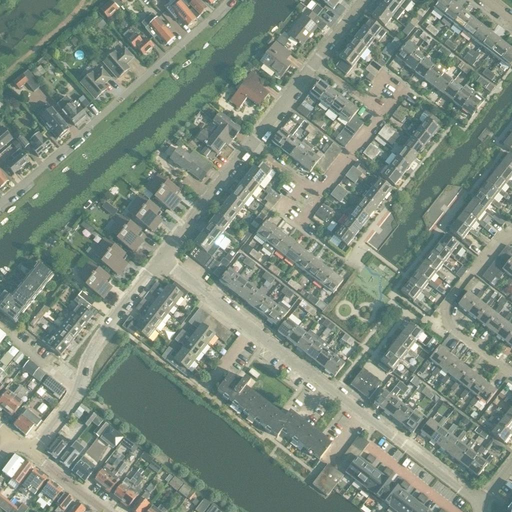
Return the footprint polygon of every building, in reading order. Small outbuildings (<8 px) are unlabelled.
[(118,10),(123,6),(117,0),(109,0),(111,2),(118,10)] [(188,0),(178,0),(186,8),(188,6),(192,9),(189,12),(196,19),(199,16),(205,10),(195,0),(193,0),(191,3),(188,0)] [(304,0),(302,0),(300,4),(307,10),(310,12),(314,8),(304,0)] [(320,0),(333,10),(340,0),(320,0)] [(385,0),(380,8),(392,17),(397,21),(404,11),(389,0),(385,0)] [(389,0),(404,11),(411,2),(408,0),(389,0)] [(444,17),(454,4),(448,0),(441,0),(434,9),(444,17)] [(177,1),(165,11),(173,20),(177,17),(186,28),(188,26),(190,26),(192,24),(192,22),(194,20),(181,5),(177,1)] [(101,11),(108,19),(118,10),(111,2),(101,11)] [(453,24),(463,11),(454,4),(444,17),(453,24)] [(421,9),(426,13),(429,9),(424,5),(421,9)] [(385,27),(392,17),(380,8),(372,17),(385,27)] [(422,18),(426,13),(421,9),(417,14),(422,18)] [(294,29),(289,36),(291,37),(303,46),(317,28),(313,24),(317,18),(310,12),(307,10),(302,16),(303,17),(297,25),(299,26),(296,30),(294,29)] [(463,32),(473,19),(463,11),(453,24),(463,32)] [(472,39),(482,26),(473,19),(463,32),(472,39)] [(165,46),(173,39),(156,20),(146,30),(153,38),(155,35),(165,46)] [(370,20),(362,30),(375,40),(378,43),(386,33),(382,30),(370,20)] [(406,28),(411,32),(414,28),(409,24),(406,28)] [(430,34),(434,29),(429,25),(426,30),(430,34)] [(482,47),(492,34),(482,26),(472,39),(482,47)] [(131,45),(142,57),(152,48),(145,40),(142,42),(139,38),(140,37),(132,28),(128,31),(123,36),(128,42),(131,45)] [(407,37),(411,32),(406,28),(402,33),(407,37)] [(434,29),(430,34),(435,37),(438,32),(434,29)] [(367,50),(375,40),(362,30),(354,40),(367,50)] [(424,42),(428,37),(423,33),(419,38),(424,42)] [(491,54),(501,41),(492,34),(482,47),(491,54)] [(428,37),(424,42),(428,45),(432,40),(428,37)] [(266,44),(270,47),(274,42),(270,39),(266,44)] [(360,59),(367,50),(354,40),(347,49),(360,59)] [(449,49),(453,44),(448,40),(444,45),(449,49)] [(405,66),(416,53),(419,49),(409,41),(396,58),(405,66)] [(501,61),(511,49),(501,41),(491,54),(501,61)] [(271,78),(275,73),(281,78),(290,66),(281,59),(287,52),(276,43),(270,51),(272,52),(263,64),(264,65),(261,70),(271,78)] [(453,44),(449,49),(453,52),(457,47),(453,44)] [(388,51),(393,55),(397,50),(392,46),(388,51)] [(438,53),(443,57),(447,52),(442,48),(438,53)] [(347,75),(360,59),(347,49),(339,58),(342,60),(336,67),(347,75)] [(511,49),(501,61),(510,69),(511,66),(511,49)] [(104,64),(118,79),(129,69),(125,64),(127,62),(128,63),(133,59),(125,50),(118,56),(115,54),(104,64)] [(390,59),(393,55),(388,51),(385,55),(390,59)] [(447,52),(443,57),(447,60),(451,55),(447,52)] [(405,66),(415,73),(425,60),(416,53),(405,66)] [(468,64),(472,58),(468,55),(464,60),(468,64)] [(472,58),(468,64),(472,67),(476,62),(472,58)] [(434,68),(434,67),(425,60),(415,73),(424,80),(434,68)] [(369,66),(379,74),(383,69),(373,61),(369,66)] [(444,75),(447,70),(438,62),(434,67),(434,68),(424,80),(434,88),(444,75)] [(462,72),(466,67),(461,63),(457,68),(462,72)] [(375,78),(379,74),(369,66),(365,70),(375,78)] [(466,67),(462,72),(466,75),(470,70),(466,67)] [(38,68),(32,73),(35,77),(42,72),(38,68)] [(487,78),(491,73),(486,69),(482,75),(487,78)] [(22,75),(13,83),(19,90),(26,84),(34,92),(41,86),(28,71),(22,75)] [(81,84),(95,100),(106,90),(102,85),(104,83),(105,84),(110,79),(102,71),(95,77),(92,74),(81,84)] [(257,85),(261,80),(251,72),(242,82),(244,84),(231,101),(239,108),(247,98),(259,107),(269,94),(257,85)] [(443,95),(453,82),(444,75),(434,88),(443,95)] [(481,87),(485,81),(480,78),(476,83),(481,87)] [(320,102),(330,89),(320,81),(310,94),(320,102)] [(485,81),(481,87),(485,90),(489,84),(485,81)] [(453,103),(463,90),(453,82),(443,95),(453,103)] [(462,110),(472,97),(475,93),(466,86),(463,90),(453,103),(462,110)] [(329,109),(339,96),(330,89),(320,102),(329,109)] [(472,97),(462,110),(472,118),(482,105),(485,101),(475,93),(472,97)] [(339,117),(349,104),(339,96),(329,109),(339,117)] [(66,133),(65,132),(67,130),(45,104),(34,114),(56,140),(58,138),(59,139),(66,133)] [(85,116),(78,109),(76,111),(70,104),(60,112),(73,127),(85,116)] [(351,121),(354,117),(358,111),(349,104),(339,117),(348,124),(351,121)] [(310,113),(301,105),(297,110),(307,117),(310,113)] [(396,111),(406,119),(409,114),(400,107),(396,111)] [(402,124),(406,119),(396,111),(392,116),(402,124)] [(438,122),(429,115),(425,112),(419,120),(419,122),(422,124),(419,129),(431,139),(439,129),(434,126),(438,122)] [(304,121),(295,113),(291,118),(300,125),(304,121)] [(204,131),(198,139),(205,145),(207,146),(201,153),(206,158),(212,150),(218,155),(231,138),(234,140),(241,130),(220,114),(214,122),(221,128),(213,138),(204,131)] [(316,126),(320,121),(316,117),(312,122),(316,126)] [(351,121),(360,129),(364,124),(354,117),(351,121)] [(320,121),(316,126),(321,129),(325,124),(320,121)] [(356,133),(360,129),(351,121),(348,124),(347,126),(356,133)] [(408,136),(411,139),(424,149),(431,139),(419,129),(412,124),(409,129),(411,131),(408,136)] [(310,134),(314,129),(309,125),(305,130),(310,134)] [(353,138),(356,133),(347,126),(343,131),(353,138)] [(382,130),(391,138),(394,133),(385,126),(382,130)] [(0,149),(11,140),(1,129),(0,130),(0,149)] [(314,129),(310,134),(314,138),(318,132),(314,129)] [(282,150),(292,137),(282,130),(272,143),(282,150)] [(387,142),(391,138),(382,130),(378,135),(387,142)] [(33,141),(29,144),(32,148),(30,150),(37,158),(50,147),(40,135),(36,131),(33,133),(37,138),(33,141)] [(349,143),(353,138),(343,131),(340,135),(349,143)] [(345,148),(349,143),(340,135),(336,140),(345,148)] [(511,136),(503,145),(511,152),(511,136)] [(291,158),(301,145),(292,137),(282,150),(291,158)] [(17,142),(24,150),(28,147),(21,138),(17,142)] [(416,158),(424,149),(411,139),(404,148),(416,158)] [(311,152),(314,148),(305,141),(301,145),(291,158),(301,165),(311,152)] [(329,148),(339,156),(343,151),(333,143),(329,148)] [(366,149),(376,157),(379,152),(370,145),(366,149)] [(335,160),(339,156),(329,148),(326,153),(335,160)] [(409,167),(416,158),(404,148),(396,157),(409,167)] [(212,167),(193,153),(190,157),(180,149),(171,160),(186,171),(187,169),(202,181),(212,167)] [(372,162),(376,157),(366,149),(362,154),(372,162)] [(14,175),(18,171),(29,162),(19,150),(10,158),(13,161),(6,167),(14,175)] [(322,158),(324,156),(319,152),(315,156),(311,152),(301,165),(310,173),(315,167),(318,162),(322,158)] [(332,165),(335,160),(326,153),(324,156),(322,158),(332,165)] [(511,172),(511,157),(509,155),(501,165),(511,172)] [(402,177),(409,167),(396,157),(389,167),(402,177)] [(328,170),(332,165),(322,158),(318,162),(328,170)] [(324,175),(328,170),(318,162),(315,167),(324,175)] [(267,178),(272,171),(262,163),(257,170),(254,168),(246,177),(259,187),(267,178)] [(511,183),(508,181),(511,176),(511,172),(501,165),(494,174),(507,184),(505,185),(511,190),(511,183)] [(349,172),(358,179),(362,175),(353,167),(349,172)] [(394,187),(402,177),(389,167),(381,177),(394,187)] [(355,184),(358,179),(349,172),(345,177),(355,184)] [(501,191),(505,185),(507,184),(494,174),(486,183),(499,193),(498,194),(506,201),(509,197),(501,191)] [(181,193),(176,189),(159,175),(148,189),(157,197),(155,199),(171,211),(179,200),(177,198),(181,193)] [(252,197),(259,187),(246,177),(239,187),(252,197)] [(371,190),(384,199),(392,190),(379,180),(371,190)] [(493,200),(498,194),(499,193),(486,183),(479,193),(492,203),(491,204),(499,210),(501,207),(493,200)] [(334,191),(343,198),(347,193),(338,186),(334,191)] [(244,206),(252,197),(239,187),(231,197),(244,206)] [(278,202),(281,198),(272,190),(268,195),(278,202)] [(377,209),(384,199),(371,190),(364,199),(377,209)] [(340,203),(343,198),(334,191),(331,195),(340,203)] [(486,210),(491,204),(492,203),(479,193),(472,202),(484,212),(483,214),(491,220),(494,217),(486,210)] [(270,212),(278,202),(268,195),(264,200),(268,203),(264,207),(270,212)] [(161,221),(158,219),(162,213),(140,196),(135,203),(137,205),(131,212),(138,217),(136,220),(152,232),(161,221)] [(237,216),(244,206),(231,197),(224,206),(237,216)] [(369,218),(377,209),(364,199),(357,208),(369,218)] [(479,219),(483,214),(484,212),(472,202),(464,212),(477,222),(476,223),(484,229),(486,226),(479,219)] [(319,210),(329,217),(332,213),(323,205),(319,210)] [(230,225),(237,216),(224,206),(217,215),(230,225)] [(362,228),(369,218),(357,208),(349,218),(362,228)] [(325,222),(329,217),(319,210),(316,215),(325,222)] [(471,229),(476,223),(477,222),(464,212),(456,222),(469,231),(468,232),(476,239),(479,235),(471,229)] [(258,217),(263,221),(266,217),(261,213),(258,217)] [(222,235),(230,225),(217,215),(209,225),(222,235)] [(142,242),(139,239),(143,234),(121,217),(116,224),(110,231),(119,238),(118,240),(133,252),(142,242)] [(259,226),(263,221),(258,217),(254,222),(259,226)] [(355,238),(362,228),(349,218),(342,228),(355,238)] [(267,242),(277,229),(267,222),(257,235),(266,242),(267,242)] [(464,238),(468,232),(469,231),(456,222),(449,231),(461,241),(461,242),(469,248),(472,245),(464,238)] [(355,238),(342,228),(337,224),(330,234),(347,247),(355,238)] [(226,238),(222,235),(209,225),(202,234),(215,244),(214,245),(218,247),(226,238)] [(276,250),(286,237),(277,229),(267,242),(266,242),(263,247),(272,254),(276,249),(276,250)] [(243,236),(248,240),(251,236),(246,232),(243,236)] [(214,245),(215,244),(202,234),(194,244),(197,246),(202,250),(207,254),(214,245)] [(457,255),(462,248),(446,235),(438,245),(450,255),(450,256),(458,262),(461,258),(457,255)] [(244,245),(248,240),(243,236),(239,241),(244,245)] [(286,257),(296,244),(286,237),(276,250),(286,257)] [(126,265),(123,263),(127,257),(105,240),(94,254),(103,261),(102,263),(117,276),(126,265)] [(295,265),(305,252),(296,244),(286,257),(295,265)] [(445,262),(450,256),(450,255),(438,245),(430,255),(443,265),(442,265),(450,272),(453,268),(445,262)] [(195,259),(202,250),(197,246),(190,256),(195,259)] [(503,251),(511,258),(511,257),(511,250),(506,246),(503,251)] [(200,263),(207,254),(202,250),(195,259),(200,263)] [(228,255),(233,259),(237,254),(231,250),(228,255)] [(254,259),(258,254),(253,250),(249,255),(254,259)] [(511,258),(503,251),(499,255),(509,263),(511,258)] [(305,272),(315,259),(305,252),(295,265),(305,272)] [(204,267),(212,257),(207,254),(200,263),(204,267)] [(258,254),(254,259),(258,262),(262,257),(258,254)] [(230,263),(233,259),(228,255),(225,259),(230,263)] [(438,271),(442,265),(443,265),(430,255),(423,264),(435,274),(435,275),(443,281),(446,278),(438,271)] [(505,267),(509,263),(499,255),(496,259),(505,267)] [(209,270),(216,261),(212,257),(204,267),(209,270)] [(462,257),(458,262),(463,265),(467,261),(462,257)] [(248,267),(252,262),(247,258),(243,263),(248,267)] [(511,278),(511,277),(511,258),(509,263),(505,267),(502,271),(501,270),(497,275),(495,278),(498,280),(504,272),(510,277),(511,278)] [(314,279),(324,267),(315,259),(305,272),(314,279)] [(502,271),(505,267),(496,259),(492,264),(501,270),(502,271)] [(54,277),(48,273),(51,269),(39,260),(31,270),(32,272),(48,284),(54,277)] [(214,274),(221,265),(216,261),(209,270),(214,274)] [(252,262),(248,267),(252,270),(256,265),(252,262)] [(102,299),(110,288),(107,286),(112,280),(90,263),(84,270),(87,272),(81,279),(88,284),(86,286),(102,299)] [(430,281),(435,275),(435,274),(423,264),(415,274),(428,284),(427,284),(435,291),(438,287),(430,281)] [(497,275),(501,270),(492,264),(489,268),(497,275)] [(221,265),(214,274),(218,278),(226,269),(221,265)] [(273,273),(277,268),(272,265),(268,270),(273,273)] [(463,266),(459,271),(464,274),(467,270),(463,266)] [(324,287),(334,274),(324,267),(314,279),(324,287)] [(277,268),(273,273),(277,277),(281,272),(277,268)] [(494,279),(495,278),(497,275),(489,268),(486,273),(494,279)] [(229,290),(240,277),(230,269),(220,283),(229,290)] [(43,291),(48,284),(32,272),(27,278),(43,291)] [(267,282),(271,276),(266,273),(262,278),(267,282)] [(490,284),(494,279),(486,273),(482,277),(490,284)] [(333,294),(335,292),(343,282),(334,274),(324,287),(333,294)] [(423,290),(427,284),(428,284),(415,274),(408,283),(421,293),(420,294),(428,300),(431,296),(423,290)] [(271,276),(267,282),(271,285),(275,280),(271,276)] [(239,298),(249,285),(240,277),(229,290),(239,298)] [(37,298),(43,291),(27,278),(22,285),(37,298)] [(292,288),(296,283),(291,279),(287,285),(292,288)] [(158,283),(153,288),(176,306),(183,297),(185,298),(189,294),(175,283),(172,288),(170,286),(166,290),(161,287),(162,286),(158,283)] [(296,283),(292,288),(296,292),(300,287),(296,283)] [(420,294),(421,293),(408,283),(401,292),(413,303),(421,310),(423,306),(416,300),(420,294)] [(32,304),(37,298),(22,285),(16,292),(32,304)] [(248,305),(258,292),(249,285),(239,298),(248,305)] [(285,296),(290,291),(285,287),(281,293),(285,296)] [(169,315),(176,306),(153,288),(149,293),(154,296),(159,299),(155,304),(169,315)] [(294,294),(292,292),(290,291),(285,296),(290,300),(294,294)] [(477,300),(478,301),(484,293),(481,291),(474,298),(467,293),(457,306),(467,313),(477,300)] [(26,311),(32,304),(16,292),(11,298),(10,298),(26,311)] [(87,296),(82,292),(78,297),(86,303),(89,298),(87,297),(87,296)] [(268,299),(259,292),(258,292),(248,305),(258,313),(268,299)] [(10,298),(11,298),(5,293),(0,298),(0,312),(15,325),(26,311),(10,298)] [(311,303),(315,298),(310,294),(306,299),(311,303)] [(74,302),(78,305),(72,313),(86,325),(93,316),(87,312),(91,307),(86,303),(78,297),(74,302)] [(315,298),(311,303),(315,306),(319,301),(315,298)] [(486,308),(487,308),(494,301),(490,298),(484,306),(478,301),(477,300),(467,313),(476,320),(486,308)] [(497,303),(503,307),(507,302),(501,298),(497,303)] [(277,307),(277,306),(268,299),(258,313),(267,320),(277,307)] [(169,315),(155,304),(152,307),(148,304),(148,303),(144,300),(140,305),(162,323),(169,315)] [(287,314),(290,310),(280,303),(277,307),(267,320),(277,327),(287,314)] [(155,332),(162,323),(140,305),(136,310),(141,313),(145,316),(142,321),(155,332)] [(308,314),(312,309),(307,305),(303,310),(308,314)] [(496,315),(497,316),(503,308),(500,305),(494,313),(487,308),(486,308),(476,320),(486,328),(496,315)] [(197,322),(205,313),(201,309),(189,324),(194,328),(194,327),(199,331),(195,335),(209,346),(216,337),(211,333),(206,330),(202,326),(197,322)] [(312,309),(308,314),(313,317),(317,312),(312,309)] [(80,333),(86,325),(72,313),(66,321),(80,333)] [(202,326),(209,316),(205,313),(197,322),(202,326)] [(505,322),(506,323),(511,316),(511,315),(509,313),(503,321),(497,316),(496,315),(486,328),(495,335),(505,322)] [(206,330),(214,320),(209,316),(202,326),(206,330)] [(155,332),(142,321),(138,325),(134,322),(135,321),(130,317),(122,327),(133,336),(137,331),(148,341),(155,332)] [(211,333),(219,323),(214,320),(206,330),(211,333)] [(287,341),(297,328),(287,320),(277,333),(287,341)] [(327,329),(331,323),(326,320),(322,325),(327,329)] [(73,341),(80,333),(66,321),(59,329),(73,341)] [(511,333),(511,327),(506,323),(505,322),(495,335),(505,343),(511,333)] [(216,337),(223,327),(219,323),(211,333),(216,337)] [(331,323),(327,329),(331,332),(335,327),(331,323)] [(416,343),(415,344),(423,351),(425,347),(417,341),(423,334),(410,324),(403,333),(416,343)] [(220,340),(228,331),(223,327),(216,337),(220,340)] [(296,348),(306,335),(297,328),(287,341),(296,348)] [(67,349),(73,341),(59,329),(53,337),(67,349)] [(209,346),(195,335),(191,340),(187,336),(188,335),(183,331),(179,336),(202,355),(209,346)] [(228,331),(220,340),(225,344),(232,334),(228,331)] [(410,351),(415,344),(416,343),(403,333),(395,343),(408,353),(407,354),(415,360),(418,357),(410,351)] [(316,342),(306,335),(296,348),(306,356),(316,343),(316,342)] [(346,344),(350,338),(345,335),(341,340),(346,344)] [(195,363),(202,355),(179,336),(175,342),(180,345),(181,344),(185,348),(182,352),(195,363)] [(60,357),(67,349),(53,337),(46,345),(60,357)] [(326,350),(325,350),(328,346),(319,338),(316,342),(316,343),(306,356),(315,363),(326,350)] [(350,338),(346,344),(350,347),(354,342),(350,338)] [(429,355),(438,343),(433,338),(423,351),(429,355)] [(403,360),(407,354),(408,353),(395,343),(388,353),(401,362),(400,363),(408,370),(411,366),(403,360)] [(439,368),(449,355),(439,348),(429,360),(428,359),(422,367),(426,370),(432,362),(438,367),(439,368)] [(195,363),(182,352),(175,361),(170,357),(174,353),(169,349),(161,359),(187,378),(191,373),(189,372),(195,363)] [(325,371),(335,357),(326,350),(315,363),(325,371)] [(14,358),(8,353),(0,362),(6,368),(14,358)] [(13,361),(18,365),(24,357),(19,353),(13,361)] [(395,370),(400,363),(401,362),(388,353),(380,363),(381,363),(378,367),(388,375),(393,374),(401,380),(404,376),(395,370)] [(449,376),(459,363),(449,355),(439,368),(438,367),(431,375),(435,378),(441,370),(448,375),(449,376)] [(335,357),(325,371),(334,378),(345,365),(335,357)] [(38,369),(29,362),(23,369),(33,376),(38,369)] [(458,383),(468,370),(459,363),(449,376),(448,375),(442,383),(445,385),(451,377),(457,382),(458,383)] [(46,375),(40,370),(33,378),(40,383),(46,375)] [(259,376),(252,370),(249,374),(256,380),(259,376)] [(381,384),(363,370),(350,386),(369,400),(381,384)] [(468,390),(478,377),(468,370),(458,383),(457,382),(451,390),(454,393),(460,385),(466,389),(468,390)] [(477,398),(487,385),(478,377),(468,390),(466,389),(460,397),(464,400),(470,392),(476,397),(477,398)] [(66,392),(50,378),(43,386),(55,395),(53,397),(59,401),(66,392)] [(228,378),(218,392),(278,438),(283,432),(320,461),(331,446),(293,417),(288,424),(245,391),(250,383),(245,379),(239,387),(228,378)] [(400,391),(404,386),(400,383),(396,387),(389,395),(384,391),(374,405),(383,412),(394,399),(393,399),(400,391)] [(477,398),(476,397),(470,405),(473,407),(480,399),(487,405),(497,392),(487,385),(477,398)] [(404,386),(400,391),(404,394),(408,390),(404,386)] [(17,399),(24,390),(21,388),(14,396),(8,392),(0,402),(0,407),(5,412),(16,398),(17,399)] [(426,397),(430,391),(425,388),(421,393),(426,397)] [(16,398),(5,412),(12,417),(23,404),(20,402),(27,393),(24,390),(17,399),(16,398)] [(430,391),(426,397),(430,400),(434,395),(430,391)] [(393,420),(403,406),(394,399),(383,412),(393,420)] [(402,427),(413,414),(403,406),(393,420),(402,427)] [(511,419),(506,415),(507,414),(499,408),(496,411),(505,417),(500,424),(499,425),(511,434),(511,433),(511,419)] [(78,409),(73,415),(79,420),(84,413),(78,409)] [(413,414),(402,427),(412,435),(423,421),(426,418),(415,410),(413,414)] [(15,427),(26,436),(35,426),(37,428),(41,422),(28,411),(15,427)] [(89,415),(83,423),(88,427),(96,416),(91,412),(89,415)] [(499,425),(500,424),(492,417),(489,421),(497,427),(491,434),(504,444),(511,434),(499,425)] [(440,428),(447,420),(443,418),(437,426),(430,421),(420,433),(430,441),(440,428)] [(108,426),(103,421),(93,434),(99,438),(108,426)] [(449,435),(450,436),(456,428),(453,425),(447,433),(440,428),(430,441),(439,448),(449,435)] [(110,426),(101,435),(116,447),(124,437),(110,426)] [(459,443),(460,443),(466,435),(462,433),(456,441),(450,436),(449,435),(439,448),(449,455),(459,443)] [(359,436),(356,440),(365,448),(369,443),(359,436)] [(56,460),(67,446),(70,443),(61,437),(59,440),(48,454),(56,460)] [(484,449),(488,452),(493,445),(499,451),(502,447),(492,439),(484,449)] [(356,440),(352,446),(361,453),(365,448),(356,440)] [(468,450),(469,451),(475,443),(472,440),(465,448),(460,443),(459,443),(449,455),(458,463),(468,450)] [(352,446),(348,450),(358,457),(361,453),(352,446)] [(478,457),(479,458),(485,450),(481,447),(475,455),(469,451),(468,450),(458,463),(468,470),(478,457)] [(68,470),(79,456),(71,449),(60,463),(68,470)] [(348,450),(345,455),(354,462),(358,457),(348,450)] [(345,455),(341,460),(350,467),(354,462),(345,455)] [(478,457),(468,470),(478,478),(488,465),(494,457),(491,455),(485,462),(479,458),(478,457)] [(15,457),(2,473),(11,479),(23,463),(20,461),(20,459),(18,457),(16,458),(15,457)] [(85,483),(94,473),(92,472),(96,467),(84,458),(80,462),(72,472),(85,483)] [(358,458),(346,474),(354,480),(366,465),(358,458)] [(116,471),(122,463),(118,459),(111,467),(107,464),(103,469),(104,470),(94,482),(102,488),(115,471),(116,471)] [(341,460),(337,465),(347,472),(350,467),(341,460)] [(24,464),(13,478),(21,484),(33,469),(25,463),(24,464)] [(116,471),(120,474),(126,466),(122,463),(116,471)] [(328,465),(312,486),(327,497),(343,477),(334,469),(328,465)] [(337,465),(334,469),(343,477),(347,472),(337,465)] [(366,465),(354,480),(363,487),(375,471),(366,465)] [(22,487),(29,493),(30,492),(34,495),(36,492),(40,487),(41,487),(46,480),(47,478),(35,469),(22,486),(22,487)] [(119,474),(115,471),(102,488),(109,495),(119,482),(115,479),(119,474)] [(363,487),(360,491),(369,498),(371,496),(384,478),(375,471),(363,487)] [(134,486),(133,485),(141,475),(137,472),(130,482),(126,479),(122,484),(122,485),(113,497),(120,503),(134,486)] [(175,477),(169,485),(177,492),(183,484),(175,477)] [(384,478),(371,496),(379,503),(381,501),(393,485),(384,478)] [(50,507),(61,492),(49,483),(38,498),(50,507)] [(184,485),(178,492),(187,498),(187,499),(192,492),(184,485)] [(393,485),(381,501),(389,507),(401,491),(393,485)] [(138,497),(133,493),(137,488),(134,486),(120,503),(129,510),(138,497)] [(401,491),(389,507),(395,511),(398,511),(409,498),(401,491)] [(193,492),(181,507),(178,511),(182,511),(196,494),(193,492)] [(144,511),(149,506),(145,502),(150,496),(145,493),(141,498),(130,511),(131,511),(144,511)] [(64,511),(73,501),(65,495),(56,506),(59,509),(56,511),(64,511)] [(196,507),(198,504),(203,498),(200,496),(197,500),(196,499),(192,503),(196,507)] [(409,498),(398,511),(411,511),(418,504),(409,498)] [(196,511),(204,511),(210,504),(204,499),(195,511),(196,511)]
